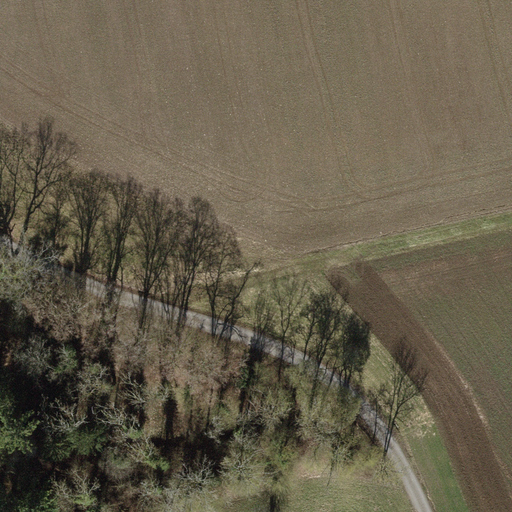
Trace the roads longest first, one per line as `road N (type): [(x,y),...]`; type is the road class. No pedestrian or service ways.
road 1 (unclassified): [(0,237),(158,308),(251,333),(330,368),(379,412),(422,511)]
road 2 (track): [(511,217),(158,308)]
